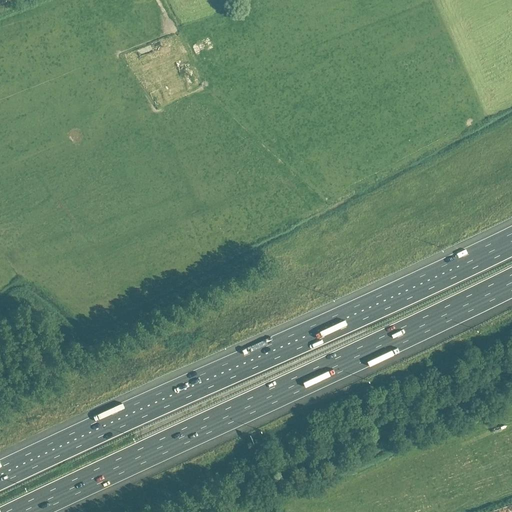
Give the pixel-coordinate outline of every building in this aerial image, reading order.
[(194,53),(212,47),(208,34),(190,40),(194,53)] [(128,63),(153,54),(148,38),(123,46),(128,63)] [(172,55),(152,62),(164,94),(184,87),(172,55)] [(138,69),(147,86),(155,82),(146,64),(138,69)] [(147,89),(151,101),(162,98),(157,85),(147,89)]
